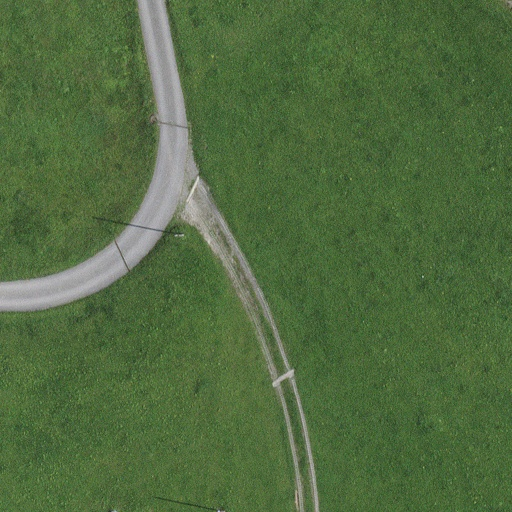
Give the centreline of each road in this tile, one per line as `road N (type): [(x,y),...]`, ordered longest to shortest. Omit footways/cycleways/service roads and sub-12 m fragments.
road 1 (track): [(153,0),(182,116),(164,233),(96,279),(0,291)]
road 2 (track): [(312,511),(312,450),(250,278),(175,162)]
